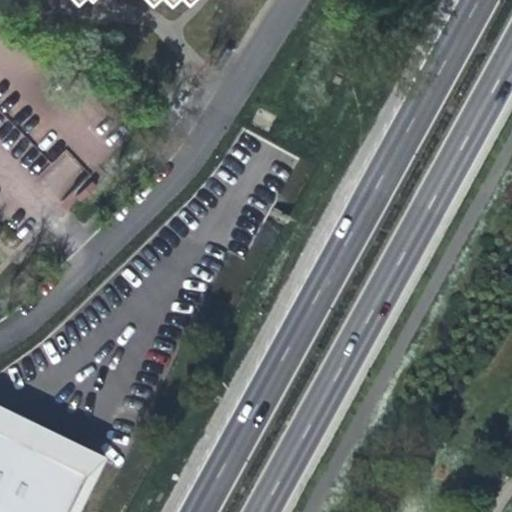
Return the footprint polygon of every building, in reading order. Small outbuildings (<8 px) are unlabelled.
[(40,176),(74,207),(98,182),(64,150),(40,176)] [(0,445),(84,488),(78,501),(82,503),(97,472),(0,423),(0,445)] [(0,445),(0,462),(78,501),(84,488),(0,445)] [(0,511),(71,511),(78,501),(0,462),(0,511)] [(77,511),(82,503),(78,501),(71,511),(77,511)]
